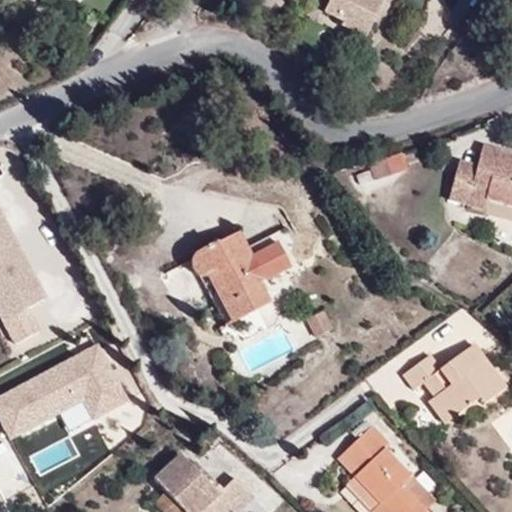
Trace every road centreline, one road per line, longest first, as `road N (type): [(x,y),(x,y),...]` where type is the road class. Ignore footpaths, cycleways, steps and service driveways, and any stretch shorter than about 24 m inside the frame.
road 1 (unclassified): [(170,49),(239,43),(268,61),(314,113),(349,128),(392,128),(511,88)]
road 2 (unclassified): [(0,123),(170,49)]
